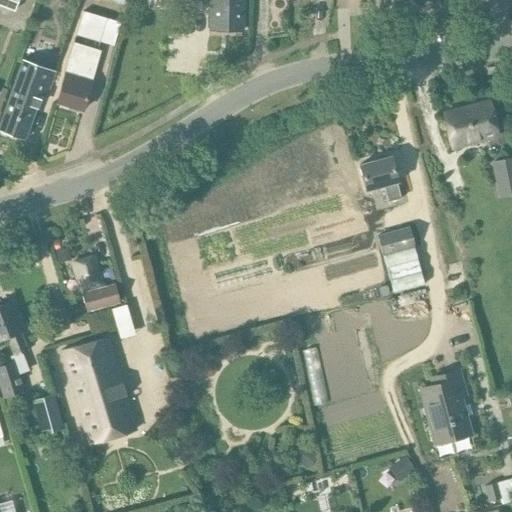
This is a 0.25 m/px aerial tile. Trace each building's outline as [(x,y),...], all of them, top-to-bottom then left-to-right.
[(0,0),(0,6),(14,12),(18,0),(30,0),(32,1),(31,0),(0,0)] [(63,41),(75,7),(56,0),(50,0),(39,33),(63,41)] [(209,0),(209,31),(243,32),(243,0),(209,0)] [(100,42),(113,46),(120,23),(82,12),(75,35),(99,42),(100,42)] [(83,110),(100,51),(73,43),(64,75),(56,103),(70,107),(69,110),(80,114),(81,110),(83,110)] [(0,123),(0,131),(24,140),(41,94),(48,96),(56,73),(22,62),(14,84),(0,123)] [(490,100),(441,112),(450,149),(499,136),(490,100)] [(383,187),(387,202),(400,199),(396,183),(398,183),(391,157),(358,166),(365,192),(383,187)] [(511,157),(491,162),(499,199),(511,196),(511,157)] [(384,257),(393,293),(424,285),(414,248),(409,227),(376,235),(382,258),(384,257)] [(47,284),(60,281),(49,239),(36,243),(47,284)] [(72,263),(81,293),(102,287),(94,257),(72,263)] [(114,284),(81,293),(86,313),(120,304),(114,284)] [(0,341),(6,339),(14,358),(28,352),(20,334),(21,333),(9,302),(0,305),(0,341)] [(128,302),(113,307),(122,338),(137,333),(128,302)] [(111,310),(89,316),(95,335),(116,329),(111,310)] [(60,352),(89,444),(135,430),(107,338),(60,352)] [(0,366),(0,388),(3,399),(23,393),(14,363),(0,366)] [(420,389),(436,444),(470,435),(460,397),(465,396),(458,370),(443,374),(445,383),(420,389)] [(32,401),(42,436),(63,430),(53,395),(32,401)] [(500,500),(502,505),(511,501),(511,480),(511,479),(484,487),(488,503),(500,500)]
